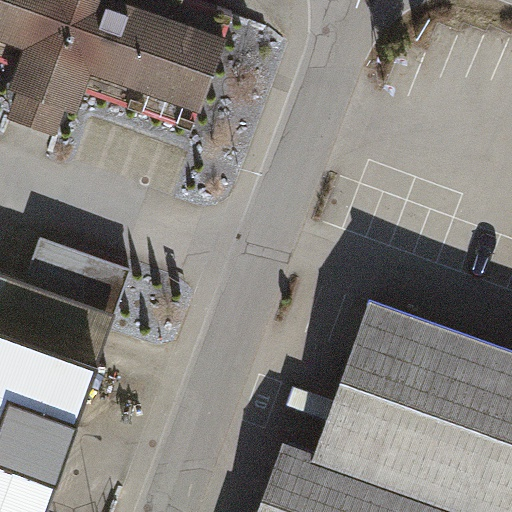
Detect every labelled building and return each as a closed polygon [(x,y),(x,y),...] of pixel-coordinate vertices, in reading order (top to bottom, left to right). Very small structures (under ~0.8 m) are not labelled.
[(80,0),(0,0),(0,60),(16,66),(7,89),(17,93),(7,120),(32,129),(80,0)] [(234,20),(180,0),(80,0),(32,129),(54,137),(63,112),(76,117),(86,91),(191,131),(234,20)] [(0,455),(61,478),(135,270),(39,236),(22,283),(0,275),(0,455)] [(511,511),(511,353),(373,304),(317,459),(466,511),(511,511)] [(466,511),(317,459),(282,446),(258,511),(466,511)] [(49,511),(61,478),(0,455),(0,511),(49,511)]
